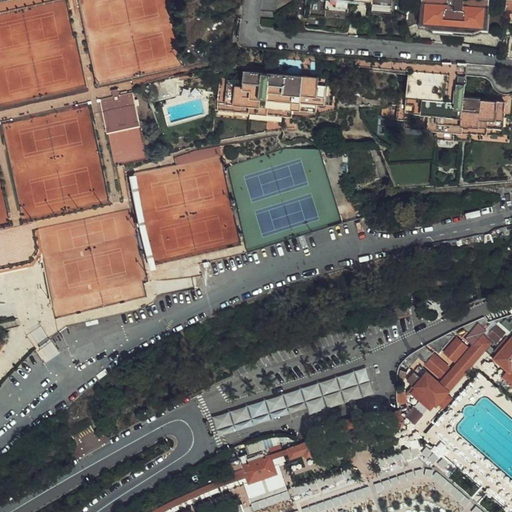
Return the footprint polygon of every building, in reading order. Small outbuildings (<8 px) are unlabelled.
[(300,0),(300,10),(321,12),(321,4),(344,6),(344,0),(300,0)] [(420,0),(418,18),(428,18),(428,22),(443,23),(444,18),(455,19),(455,24),(469,25),(469,21),(477,22),(479,0),(420,0)] [(257,12),(255,18),(267,21),(268,14),(257,12)] [(490,61),(242,40),(238,77),(214,75),(212,97),(229,99),(228,105),(276,109),(277,102),(309,104),(310,96),(325,97),(327,78),(311,77),(313,58),(404,66),(401,104),(384,102),(383,114),(399,116),(400,106),(408,107),(407,123),(431,125),(431,133),(455,135),(456,127),(496,130),(499,98),(468,95),(467,99),(459,98),(461,70),(487,72),(495,76),(511,84),(511,70),(497,64),(490,61)] [(201,75),(200,83),(211,84),(212,76),(201,75)] [(114,97),(101,100),(108,132),(140,125),(133,94),(120,96),(118,88),(113,90),(114,97)] [(400,106),(399,116),(399,122),(407,123),(408,107),(400,106)] [(175,156),(177,166),(220,156),(217,147),(175,156)] [(129,177),(151,271),(160,269),(159,265),(138,175),(129,177)] [(0,276),(24,262),(31,258),(30,257),(34,254),(38,251),(34,243),(24,249),(21,250),(0,263),(0,276)] [(31,258),(24,262),(25,265),(36,257),(34,254),(30,257),(31,258)] [(401,300),(385,304),(387,313),(403,310),(401,300)] [(479,344),(483,339),(485,337),(476,329),(480,324),(472,317),(465,327),(459,323),(451,326),(466,339),(435,376),(421,365),(416,371),(409,365),(401,375),(431,401),(432,399),(441,389),(479,344)] [(490,319),(482,328),(491,337),(500,327),(490,319)] [(511,324),(503,334),(500,331),(488,345),(492,348),(488,352),(503,365),(504,366),(505,365),(511,371),(511,324)] [(440,328),(421,339),(432,348),(448,330),(444,327),(440,328)] [(451,332),(437,347),(448,356),(461,341),(451,332)] [(492,348),(488,345),(483,339),(479,344),(488,352),(492,348)] [(402,349),(396,358),(403,363),(413,353),(435,371),(443,362),(428,348),(427,349),(417,341),(409,345),(406,346),(402,349)] [(504,366),(503,365),(498,370),(511,382),(511,371),(505,365),(504,366)] [(327,406),(375,392),(368,367),(303,385),(305,393),(322,388),(327,406)] [(441,389),(432,399),(438,404),(447,393),(441,389)] [(254,415),(250,404),(214,417),(218,428),(254,415)] [(394,404),(383,408),(387,421),(397,417),(399,417),(394,404)] [(412,419),(422,412),(417,406),(407,413),(412,419)] [(347,413),(349,419),(358,416),(356,409),(347,413)] [(338,416),(340,422),(349,419),(347,413),(338,416)] [(329,418),(332,425),(340,422),(338,416),(329,418)] [(180,511),(185,510),(208,500),(244,487),(248,485),(249,487),(278,477),(275,468),(279,466),(305,457),(306,461),(307,461),(317,457),(313,444),(302,448),(271,458),(242,468),(244,473),(204,488),(181,498),(152,511),(180,511)] [(248,485),(244,487),(246,495),(282,481),(281,478),(279,466),(275,468),(278,477),(249,487),(248,485)]
